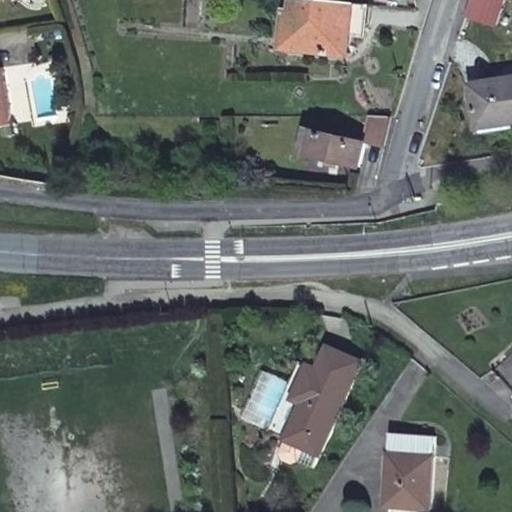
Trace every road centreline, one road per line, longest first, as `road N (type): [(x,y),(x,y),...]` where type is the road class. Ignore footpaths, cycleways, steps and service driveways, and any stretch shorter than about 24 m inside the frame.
road 1 (residential): [(0,192),(134,207),(398,197),(456,0)]
road 2 (residential): [(0,311),(160,295),(318,295),(383,310),(511,420)]
road 3 (secondary): [(178,256),(248,269),(511,250)]
road 4 (secondary): [(511,230),(178,256)]
road 5 (secondary): [(178,256),(0,254)]
